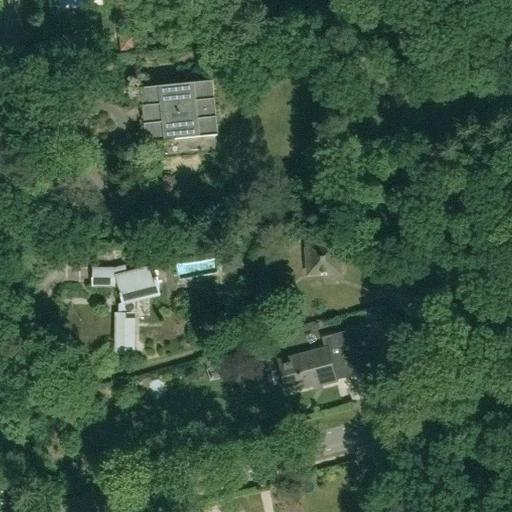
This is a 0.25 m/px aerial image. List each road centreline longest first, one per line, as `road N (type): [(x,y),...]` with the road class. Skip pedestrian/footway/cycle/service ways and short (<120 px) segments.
road 1 (tertiary): [(62,511),(375,426)]
road 2 (residential): [(0,254),(13,0)]
road 3 (tertiary): [(375,426),(511,377)]
